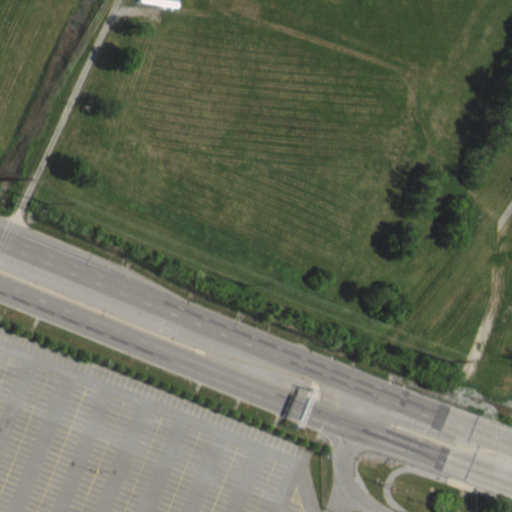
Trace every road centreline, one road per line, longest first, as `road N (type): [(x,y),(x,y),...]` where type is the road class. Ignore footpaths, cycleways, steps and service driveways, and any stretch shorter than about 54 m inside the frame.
road 1 (primary): [(0,282),(464,471)]
road 2 (primary): [(373,387),(0,237)]
road 3 (residential): [(381,511),(341,474),(373,387)]
